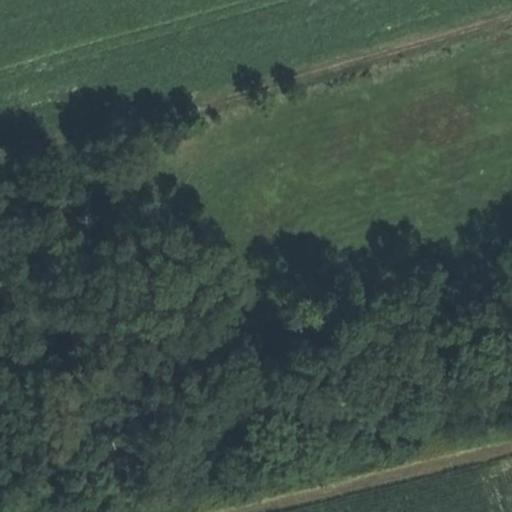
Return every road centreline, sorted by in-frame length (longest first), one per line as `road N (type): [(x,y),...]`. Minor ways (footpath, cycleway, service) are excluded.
road 1 (track): [(0,168),(511,16)]
road 2 (track): [(247,511),(511,450)]
